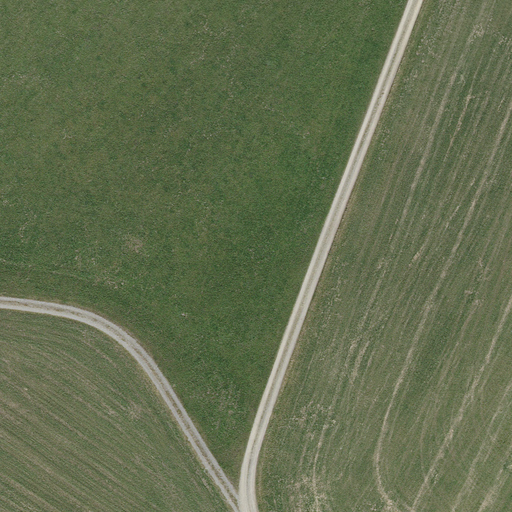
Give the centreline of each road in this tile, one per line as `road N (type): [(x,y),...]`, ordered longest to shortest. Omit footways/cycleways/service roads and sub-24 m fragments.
road 1 (track): [(249,511),(248,469),(261,429),(419,0)]
road 2 (track): [(246,511),(126,335),(92,314),(0,301)]
